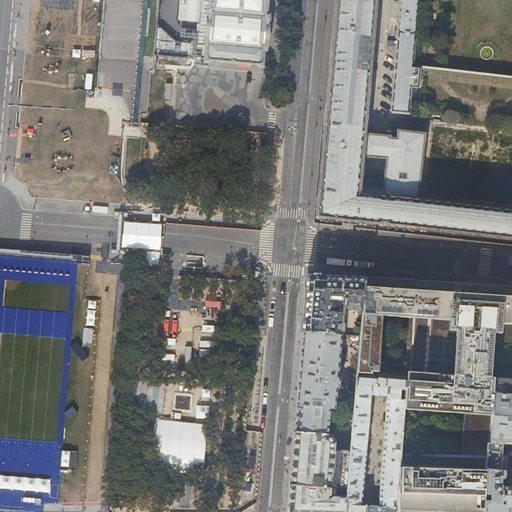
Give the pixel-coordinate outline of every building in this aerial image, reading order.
[(209,22),(210,0),(199,0),(198,21),(209,22)] [(210,0),(209,22),(205,61),(208,62),(208,60),(260,65),(259,66),(262,66),(263,50),(266,50),(266,47),(267,47),(268,36),(269,19),(269,16),(266,15),(267,9),(267,0),(210,0)] [(377,0),(336,0),(327,110),(326,110),(324,127),(325,127),(320,190),(318,190),(315,219),(341,221),(341,222),(356,223),(356,222),(381,225),(381,223),(386,224),(386,226),(409,228),(511,239),(511,210),(417,201),(424,134),(398,131),(397,139),(390,138),(390,136),(364,134),(377,0)] [(407,112),(409,113),(415,44),(415,33),(409,32),(412,0),(399,0),(396,31),(398,31),(391,111),(407,112)] [(181,57),(182,48),(155,46),(154,55),(159,55),(181,57)] [(186,66),(186,58),(181,57),(159,55),(158,63),(186,66)] [(363,310),(366,277),(338,276),(308,275),(306,299),(303,332),(342,335),(342,331),(343,331),(344,323),(343,323),(344,308),(363,310)] [(511,286),(508,286),(479,284),(431,281),(414,280),(390,279),(366,277),(363,310),(360,337),(359,348),(357,373),(371,374),(372,372),(379,373),(384,316),(411,319),(451,321),(450,331),(457,332),(454,376),(407,374),(407,375),(404,411),(463,414),(492,415),(493,391),(492,391),(493,377),(490,377),(493,334),(501,335),(502,324),(511,325),(511,286)] [(360,337),(342,335),(303,332),(300,369),(297,405),(330,408),(335,409),(337,389),(339,387),(340,377),(338,375),(340,347),(359,348),(360,337)] [(371,374),(357,373),(350,452),(347,487),(347,497),(345,511),(397,511),(401,453),(404,411),(407,375),(379,373),(372,372),(371,374)] [(511,393),(493,391),(492,415),(490,438),(491,439),(491,441),(494,441),(494,443),(511,444),(511,393)] [(328,435),(330,408),(297,405),(296,419),(295,432),(328,435)] [(492,415),(463,414),(460,456),(486,457),(487,444),(489,444),(489,438),(490,438),(492,415)] [(328,435),(295,432),(293,449),(290,485),(339,490),(339,487),(347,487),(350,452),(335,451),(336,442),(330,435),(328,435)] [(491,439),(490,438),(489,438),(489,444),(487,444),(486,457),(485,468),(488,469),(505,471),(511,471),(511,444),(494,443),(494,441),(491,441),(491,439)] [(460,456),(401,453),(397,511),(484,511),(488,469),(485,468),(486,457),(460,456)] [(511,511),(511,487),(505,487),(503,486),(502,485),(502,483),(502,479),(504,479),(505,477),(505,471),(488,469),(484,511),(511,511)] [(339,496),(339,490),(290,485),(289,496),(288,510),(287,511),(345,511),(347,497),(339,496)]
